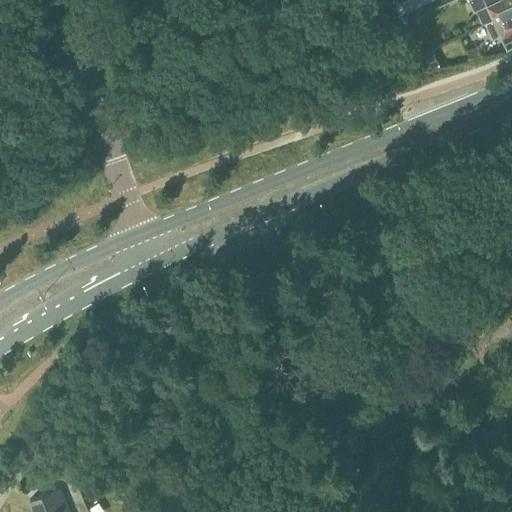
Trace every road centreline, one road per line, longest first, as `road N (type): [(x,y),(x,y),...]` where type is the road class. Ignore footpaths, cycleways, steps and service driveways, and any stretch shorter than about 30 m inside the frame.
road 1 (tertiary): [(152,266),(432,134)]
road 2 (tertiary): [(432,134),(141,234)]
road 3 (unclassified): [(141,234),(61,0)]
road 4 (tertiary): [(0,348),(152,266)]
road 5 (tertiary): [(141,234),(0,301)]
